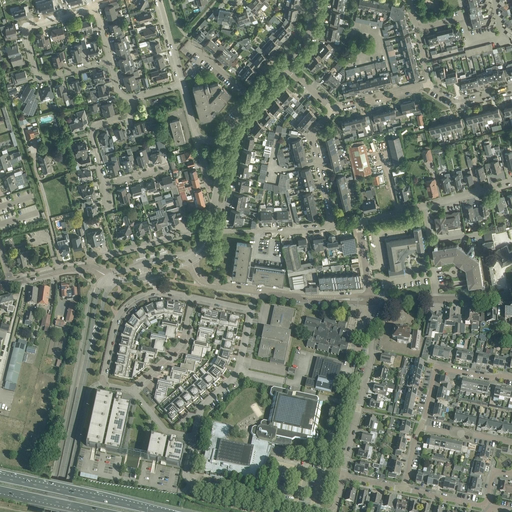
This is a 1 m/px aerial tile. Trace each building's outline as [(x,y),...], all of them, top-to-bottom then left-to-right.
[(45,0),(40,0),(36,1),(37,8),(41,7),(42,13),(49,11),(46,1),(45,0)] [(49,0),(46,1),(49,11),(55,9),(54,6),(57,5),(55,0),(49,0)] [(135,0),(136,2),(138,4),(137,6),(143,10),(145,8),(149,6),(148,2),(144,0),(135,0)] [(255,14),(261,8),(252,0),(248,4),(252,8),(250,10),(255,14)] [(342,2),(333,0),(332,6),(334,6),(333,9),(344,11),(345,6),(342,5),(342,2)] [(105,7),(106,13),(115,11),(114,8),(119,7),(117,1),(115,2),(110,3),(111,6),(105,7)] [(391,4),(389,13),(389,15),(392,18),(395,18),(404,15),(404,13),(405,13),(404,8),(403,9),(402,7),(404,5),(402,3),(400,5),(399,5),(399,4),(395,3),(394,4),(391,4)] [(286,4),(284,12),(296,15),(297,9),(292,8),(293,5),(286,4)] [(25,9),(14,12),(15,18),(26,15),(26,12),(29,12),(28,10),(28,8),(28,7),(27,6),(27,5),(24,6),(24,7),(24,8),(25,9)] [(331,11),(330,16),(343,19),(344,11),(333,9),(333,11),(331,11)] [(468,12),(470,18),(479,15),(478,13),(481,12),(480,9),(468,12)] [(141,22),(148,20),(152,19),(150,11),(146,12),(145,10),(136,12),(137,18),(139,17),(141,22)] [(115,20),(120,19),(122,18),(120,13),(116,14),(115,11),(106,13),(108,19),(114,17),(115,20)] [(230,12),(225,11),(222,24),(228,25),(228,24),(231,24),(232,18),(229,18),(230,12)] [(246,11),(241,13),(246,25),(251,23),(251,22),(256,20),(252,15),(248,16),(246,11)] [(241,27),(246,25),(241,13),(240,12),(237,13),(237,14),(236,15),(238,20),(235,21),(237,27),(240,26),(241,27)] [(283,22),(284,23),(289,27),(291,25),(292,20),(295,20),(296,15),(284,12),(284,13),(285,13),(284,18),(285,18),(285,21),(283,22)] [(272,23),(277,17),(274,14),(269,21),(272,23)] [(479,15),(470,18),(471,23),(480,21),(484,20),(483,14),(479,15)] [(396,23),(406,21),(404,15),(395,18),(396,23)] [(343,19),(330,16),(329,22),(330,22),(330,25),(339,26),(340,24),(342,24),(343,19)] [(109,25),(111,31),(120,28),(119,25),(121,25),(120,19),(115,20),(113,21),(114,24),(109,25)] [(87,35),(88,34),(93,33),(91,27),(92,27),(90,20),(79,23),(81,30),(86,29),(87,35)] [(282,26),(278,30),(287,37),(291,33),(288,31),(289,30),(288,28),(289,27),(284,23),(282,25),(282,26)] [(145,38),(152,36),(157,35),(154,26),(146,29),(145,25),(137,28),(138,32),(143,31),(145,38)] [(328,27),(327,32),(339,35),(339,31),(342,32),(343,27),(342,27),(339,26),(330,25),(329,27),(328,27)] [(13,26),(5,28),(4,26),(0,26),(2,35),(3,35),(4,38),(6,38),(6,40),(16,38),(13,26)] [(407,26),(397,29),(395,29),(397,35),(408,32),(407,26)] [(69,39),(69,36),(67,32),(64,33),(62,27),(51,30),(52,35),(54,40),(65,37),(65,40),(69,39)] [(121,31),(120,28),(111,31),(112,36),(117,35),(118,38),(124,36),(123,30),(121,31)] [(454,40),(456,40),(453,28),(448,29),(450,38),(450,41),(454,40)] [(203,37),(205,39),(210,34),(207,32),(206,31),(204,31),(203,33),(199,29),(194,33),(197,35),(195,37),(200,41),(203,37)] [(271,35),(272,36),(277,40),(279,38),(283,41),(287,37),(278,30),(278,29),(274,33),(273,32),(271,35)] [(448,29),(442,31),(445,40),(447,39),(448,42),(450,42),(450,41),(450,38),(448,29)] [(210,35),(210,34),(205,39),(208,41),(204,45),(208,49),(214,42),(210,39),(212,36),(213,37),(215,34),(213,31),(210,35)] [(44,48),(50,46),(48,38),(45,39),(43,32),(35,35),(37,41),(36,42),(37,45),(43,44),(44,48)] [(327,32),(326,38),(327,38),(327,41),(328,41),(332,41),(333,42),(335,42),(336,40),(339,40),(340,35),(339,35),(327,32)] [(438,45),(440,44),(437,32),(435,32),(435,34),(432,35),(434,44),(438,43),(438,45)] [(427,36),(423,37),(425,45),(429,44),(429,45),(430,46),(435,45),(434,44),(432,35),(427,36)] [(114,42),(116,48),(126,45),(125,42),(127,41),(125,36),(124,36),(118,38),(116,39),(117,41),(114,42)] [(270,38),(266,42),(269,45),(276,50),(279,46),(278,45),(275,43),(277,40),(272,36),(270,38)] [(249,37),(237,42),(243,45),(245,44),(245,46),(251,41),(249,37)] [(150,40),(146,41),(148,47),(151,46),(153,52),(157,51),(161,50),(159,42),(157,43),(156,43),(155,42),(155,39),(150,40)] [(214,42),(208,49),(213,53),(216,49),(218,51),(223,46),(216,40),(214,42)] [(99,54),(97,45),(96,41),(91,43),(92,47),(87,48),(88,52),(89,57),(92,56),(99,54)] [(266,42),(261,49),(266,53),(268,51),(272,54),(276,50),(269,45),(266,42)] [(6,52),(7,57),(21,53),(19,53),(16,43),(7,45),(9,51),(6,52)] [(83,51),(81,46),(81,44),(74,46),(75,49),(71,50),(74,62),(82,59),(79,52),(83,51)] [(325,44),(321,48),(329,55),(334,49),(328,44),(326,46),(325,44)] [(123,55),(130,53),(129,48),(127,49),(126,45),(116,48),(117,54),(120,53),(121,56),(123,55)] [(217,57),(221,60),(229,52),(225,48),(223,46),(218,51),(220,53),(217,57)] [(255,55),(258,58),(264,63),(268,59),(264,56),(266,53),(261,49),(258,46),(255,49),(258,52),(255,55)] [(325,59),(329,55),(321,48),(318,53),(319,54),(317,56),(322,60),(324,58),(325,59)] [(61,59),(65,58),(63,51),(56,52),(57,56),(52,58),(54,67),(63,64),(61,59)] [(229,52),(221,60),(225,64),(226,64),(229,60),(231,62),(235,58),(236,57),(238,55),(235,53),(234,54),(230,51),(229,52)] [(23,63),(21,53),(7,57),(11,56),(14,66),(23,63)] [(123,55),(124,58),(119,60),(120,65),(129,63),(128,60),(131,59),(130,53),(123,55)] [(155,55),(151,56),(146,57),(148,62),(154,60),(156,68),(160,67),(164,66),(163,62),(164,62),(162,56),(156,58),(155,55)] [(320,62),(322,60),(317,56),(316,58),(314,56),(311,61),(318,67),(322,63),(320,62)] [(403,64),(406,63),(416,61),(414,56),(405,58),(399,59),(400,62),(402,61),(403,64)] [(249,58),(247,60),(254,66),(256,64),(260,67),(264,63),(258,58),(254,62),(249,58)] [(254,66),(247,60),(249,62),(246,66),(244,66),(244,68),(253,76),(256,72),(252,69),(254,66)] [(314,71),(318,67),(311,61),(307,65),(308,66),(306,68),(310,71),(312,69),(314,71)] [(129,72),(135,71),(133,65),(130,66),(129,63),(120,65),(122,71),(127,70),(128,73),(129,72)] [(338,63),(333,67),(338,71),(342,66),(338,63)] [(446,77),(445,73),(444,68),(441,68),(440,65),(435,67),(437,77),(440,76),(441,78),(446,77)] [(417,66),(407,69),(404,69),(405,74),(409,74),(418,71),(417,66)] [(494,66),(491,67),(492,67),(492,70),(492,71),(495,80),(498,79),(498,81),(500,80),(498,69),(497,69),(497,66),(494,66)] [(486,69),(487,71),(490,82),(495,80),(492,71),(492,67),(486,69)] [(239,72),(240,73),(238,75),(243,79),(245,77),(249,80),(253,76),(244,68),(243,68),(239,72)] [(95,69),(89,71),(90,75),(91,76),(92,76),(93,78),(95,85),(99,84),(104,83),(102,78),(105,77),(103,71),(102,71),(101,70),(99,71),(99,72),(96,72),(95,69)] [(487,71),(486,69),(487,71),(482,73),(484,82),(484,83),(490,82),(487,71)] [(498,69),(500,80),(505,79),(505,77),(509,76),(507,69),(503,70),(500,71),(500,69),(498,69)] [(123,77),(125,83),(135,80),(134,77),(139,76),(137,70),(135,71),(129,72),(130,75),(123,77)] [(476,74),(475,70),(473,70),(474,73),(471,74),(474,87),(479,85),(477,75),(476,74)] [(14,85),(17,84),(27,81),(24,71),(11,75),(14,85)] [(162,82),(169,80),(166,71),(158,73),(158,71),(151,72),(152,78),(156,77),(157,82),(162,81),(162,82)] [(418,71),(409,74),(410,79),(409,79),(410,82),(419,80),(418,77),(420,77),(418,71)] [(329,84),(335,76),(331,73),(330,74),(328,72),(324,77),(326,79),(325,80),(329,84)] [(445,73),(446,77),(447,83),(453,82),(451,73),(448,74),(447,72),(445,73)] [(383,73),(386,86),(391,84),(388,73),(383,74),(383,73)] [(458,82),(459,86),(462,85),(463,86),(463,89),(469,88),(466,77),(465,74),(460,75),(460,77),(457,78),(458,79),(458,82)] [(340,80),(335,76),(329,84),(333,88),(334,86),(336,88),(340,83),(338,81),(340,80)] [(367,78),(368,80),(370,90),(376,88),(373,79),(373,76),(367,78)] [(357,83),(360,92),(365,91),(362,79),(357,80),(357,83)] [(370,90),(368,80),(363,81),(362,79),(365,91),(370,90)] [(84,89),(82,82),(79,82),(78,80),(71,82),(71,84),(69,85),(70,90),(71,91),(81,88),(81,90),(84,89)] [(136,84),(135,80),(125,83),(127,89),(130,88),(131,91),(140,88),(139,84),(136,84)] [(205,85),(205,86),(203,86),(201,80),(198,81),(194,85),(195,87),(193,87),(196,100),(195,101),(200,121),(211,118),(215,113),(214,112),(216,109),(217,110),(228,98),(227,97),(230,93),(223,88),(221,87),(222,86),(218,83),(209,85),(211,90),(209,90),(208,85),(207,84),(206,84),(205,84),(205,85)] [(344,96),(349,95),(347,85),(347,84),(346,83),(342,84),(340,87),(342,87),(343,92),(341,92),(341,95),(344,95),(344,96)] [(73,105),(72,103),(70,95),(67,96),(65,87),(63,88),(62,84),(55,86),(58,94),(62,93),(64,100),(68,99),(70,106),(73,105)] [(100,99),(105,98),(110,97),(108,88),(106,89),(105,84),(97,86),(99,91),(98,91),(100,99)] [(33,103),(36,95),(33,93),(35,89),(27,85),(20,98),(28,102),(27,103),(28,104),(24,111),(29,114),(32,106),(33,103)] [(43,95),(40,96),(42,102),(43,101),(45,100),(45,99),(45,98),(50,96),(50,98),(50,99),(55,98),(55,97),(53,92),(52,92),(51,93),(49,88),(41,90),(42,95),(43,95)] [(96,89),(90,91),(92,100),(98,99),(96,89)] [(282,94),(291,101),(297,106),(300,103),(297,100),(295,102),(291,99),(293,96),(285,89),(283,92),(284,92),(282,94)] [(288,105),(291,101),(282,94),(281,95),(280,95),(278,97),(286,104),(286,103),(288,105)] [(272,105),(279,111),(283,108),(275,101),(273,103),(274,104),(272,105)] [(416,113),(418,121),(422,120),(419,106),(415,107),(414,101),(411,102),(411,101),(407,102),(410,115),(416,113)] [(400,118),(410,115),(407,102),(403,103),(403,104),(400,104),(402,110),(398,111),(399,117),(400,118)] [(104,115),(114,112),(112,103),(101,106),(104,115)] [(297,108),(300,110),(306,114),(313,121),(317,117),(306,107),(304,109),(302,108),(304,106),(301,103),(297,108)] [(511,118),(511,116),(509,103),(507,104),(508,107),(504,108),(505,109),(502,110),(504,116),(506,115),(506,116),(509,116),(510,119),(511,118)] [(97,112),(96,109),(98,109),(96,104),(93,104),(89,106),(91,114),(92,113),(97,112)] [(276,115),(279,111),(272,105),(271,107),(270,106),(268,109),(276,115)] [(493,122),(496,121),(492,106),(490,107),(491,110),(488,111),(490,120),(492,119),(493,122)] [(494,106),(492,106),(496,121),(498,121),(498,118),(500,117),(503,116),(501,109),(499,109),(498,108),(495,109),(494,106)] [(389,123),(392,123),(388,107),(386,108),(387,111),(384,112),(386,121),(388,120),(389,123)] [(390,107),(388,107),(392,123),(394,122),(394,119),(399,117),(398,111),(395,112),(394,109),(391,110),(390,107)] [(487,120),(490,120),(488,111),(484,112),(484,108),(482,109),(486,126),(488,126),(487,120)] [(480,113),(477,113),(479,122),(482,122),(482,125),(483,125),(484,127),(486,126),(482,109),(480,109),(480,113)] [(70,124),(72,132),(84,129),(87,122),(84,110),(77,112),(79,121),(78,122),(70,124)] [(380,132),(383,131),(381,125),(377,110),(376,111),(376,114),(370,115),(372,124),(378,123),(380,132)] [(381,125),(383,131),(385,130),(383,121),(386,121),(384,112),(380,113),(379,110),(377,110),(381,125)] [(263,116),(270,122),(274,118),(266,111),(264,114),(265,114),(263,116)] [(472,127),(475,127),(471,111),(469,112),(470,115),(466,116),(469,125),(471,124),(472,127)] [(479,122),(477,113),(474,114),(473,111),(471,111),(475,127),(477,126),(476,123),(479,122)] [(310,125),(313,121),(306,114),(302,118),(310,125)] [(365,126),(370,125),(368,116),(362,117),(361,114),(359,115),(363,130),(364,135),(367,135),(366,129),(365,129),(365,126)] [(354,119),(357,128),(359,127),(360,130),(363,130),(359,115),(357,115),(358,118),(354,119)] [(270,122),(263,116),(262,117),(261,117),(259,119),(267,126),(270,122)] [(310,125),(302,118),(300,116),(297,120),(307,129),(310,125)] [(457,116),(455,117),(459,132),(459,134),(462,133),(461,131),(460,128),(463,127),(465,127),(463,118),(461,119),(461,118),(457,119),(457,116)] [(345,134),(352,132),(348,117),(346,118),(347,121),(344,122),(341,123),(343,131),(344,131),(345,134)] [(357,128),(354,119),(351,120),(350,117),(348,117),(352,132),(355,132),(354,128),(357,128)] [(456,133),(459,132),(455,117),(453,117),(453,120),(450,121),(453,130),(455,129),(456,133)] [(170,121),(174,139),(175,144),(185,141),(179,119),(170,121)] [(443,123),(440,124),(442,133),(444,132),(445,135),(448,134),(444,119),(442,120),(443,123)] [(453,130),(450,121),(447,122),(446,119),(444,119),(448,134),(451,134),(450,131),(453,130)] [(139,122),(141,130),(142,130),(142,131),(143,134),(148,133),(147,131),(153,130),(153,127),(150,128),(149,124),(147,125),(147,124),(146,124),(145,120),(139,122)] [(303,132),(307,129),(297,120),(292,125),(298,131),(300,129),(303,132)] [(442,133),(440,124),(437,124),(436,121),(434,122),(437,137),(440,136),(439,133),(442,133)] [(134,134),(128,136),(129,141),(132,140),(131,138),(143,135),(143,134),(142,131),(142,130),(141,130),(139,122),(134,124),(135,127),(134,128),(132,128),(132,129),(133,133),(134,134)] [(254,126),(261,132),(264,128),(257,122),(255,124),(256,124),(254,126)] [(435,138),(437,137),(434,122),(432,122),(433,125),(429,126),(431,135),(434,135),(435,138)] [(28,141),(35,139),(34,135),(39,133),(37,126),(32,128),(32,126),(28,127),(28,129),(26,130),(28,141)] [(261,132),(254,126),(253,128),(252,127),(250,129),(258,136),(261,132)] [(118,138),(119,142),(123,141),(122,139),(127,138),(127,135),(125,131),(122,131),(121,128),(114,130),(115,135),(117,135),(118,138)] [(108,146),(113,145),(111,138),(108,139),(107,132),(100,134),(103,144),(107,143),(108,146)] [(244,136),(243,141),(253,143),(254,138),(250,137),(250,135),(245,133),(244,136)] [(297,137),(297,134),(291,133),(290,136),(289,136),(288,137),(287,140),(288,141),(290,147),(302,144),(301,139),(296,140),(295,137),(297,137)] [(324,144),(339,141),(338,138),(335,139),(334,136),(325,138),(326,142),(323,142),(324,144)] [(406,162),(400,136),(387,139),(393,165),(406,162)] [(156,141),(159,150),(152,152),(152,153),(151,154),(152,158),(153,163),(162,160),(161,156),(163,155),(163,152),(166,151),(163,139),(156,141)] [(72,154),(73,157),(85,153),(84,150),(88,149),(86,142),(85,142),(85,141),(84,141),(82,142),(82,143),(77,145),(78,148),(74,149),(76,154),(74,154),(74,153),(72,154)] [(327,146),(328,149),(337,147),(336,144),(339,143),(339,141),(324,144),(324,146),(327,146)] [(371,173),(364,143),(347,147),(354,177),(371,173)] [(326,153),(326,155),(341,151),(341,149),(337,149),(337,147),(328,149),(329,152),(326,153)] [(305,153),(303,148),(294,151),(292,151),(291,151),(292,156),(305,153)] [(511,150),(505,153),(503,148),(500,148),(503,160),(506,159),(508,169),(511,168),(511,150)] [(148,157),(146,153),(145,149),(139,150),(140,156),(137,157),(139,166),(142,165),(142,166),(146,164),(145,158),(148,157)] [(425,150),(421,151),(424,160),(424,162),(433,160),(433,158),(430,149),(425,150)] [(0,154),(0,162),(13,158),(21,156),(19,151),(15,152),(17,157),(13,158),(12,153),(8,155),(7,153),(0,154)] [(181,154),(179,154),(181,162),(187,161),(186,159),(188,159),(193,157),(191,151),(186,152),(181,154)] [(330,156),(331,159),(339,157),(339,155),(342,154),(341,151),(326,155),(327,157),(330,156)] [(86,156),(85,153),(73,157),(73,159),(75,159),(75,158),(76,157),(78,162),(81,161),(82,165),(91,163),(89,155),(86,156)] [(53,171),(52,166),(48,154),(38,157),(43,174),(53,171)] [(122,161),(123,166),(124,171),(132,168),(130,162),(133,161),(131,155),(127,156),(127,155),(122,156),(123,161),(122,161)] [(22,160),(21,156),(13,158),(0,162),(0,167),(1,169),(8,167),(12,166),(11,164),(22,160)] [(329,165),(344,162),(344,161),(343,159),(340,160),(339,157),(331,159),(332,163),(328,163),(329,165)] [(489,163),(485,164),(486,168),(490,167),(492,167),(494,173),(501,171),(498,161),(497,157),(494,158),(495,162),(489,163)] [(306,158),(293,161),(294,164),(294,166),(295,166),(295,167),(298,166),(298,165),(307,163),(306,158)] [(119,168),(117,161),(112,162),(112,164),(108,165),(111,174),(117,173),(116,169),(119,168)] [(345,164),(344,162),(329,165),(329,167),(333,167),(333,170),(342,168),(341,165),(345,164)] [(485,177),(484,172),(483,167),(476,168),(478,179),(485,177)] [(88,178),(88,180),(92,180),(91,170),(85,171),(85,168),(77,170),(78,176),(81,175),(82,179),(88,178)] [(299,176),(312,173),(310,168),(301,170),(298,170),(299,174),(296,174),(296,176),(299,176)] [(189,169),(185,171),(187,178),(188,180),(192,179),(198,177),(196,169),(191,171),(190,171),(189,169)] [(249,178),(250,172),(238,169),(236,175),(249,178)] [(463,178),(461,170),(456,171),(457,175),(453,176),(452,176),(453,181),(454,181),(455,188),(462,186),(460,178),(463,178)] [(473,182),(472,177),(470,170),(467,171),(468,175),(464,176),(466,184),(473,182)] [(5,184),(27,177),(26,172),(15,176),(14,174),(3,177),(5,184)] [(448,181),(451,181),(449,173),(445,174),(445,178),(441,179),(440,179),(441,184),(442,184),(444,191),(450,189),(448,181)] [(372,185),(374,185),(373,184),(385,182),(383,174),(370,177),(372,185)] [(173,196),(179,194),(177,187),(176,184),(175,179),(172,180),(171,175),(162,178),(163,181),(159,182),(161,188),(164,187),(165,191),(171,189),(173,196)] [(337,180),(334,181),(334,183),(346,180),(350,179),(349,177),(345,178),(345,177),(345,175),(341,176),(337,177),(336,177),(337,180)] [(396,176),(391,177),(393,184),(396,195),(399,194),(399,195),(400,200),(408,198),(406,192),(410,191),(409,186),(409,185),(405,186),(398,187),(397,183),(396,176)] [(29,182),(27,177),(5,184),(8,191),(14,189),(14,188),(19,187),(19,188),(23,187),(22,184),(29,182)] [(200,185),(198,177),(192,179),(193,182),(191,183),(192,186),(193,186),(194,186),(200,185)] [(302,185),(302,186),(314,183),(313,178),(300,181),(301,185),(302,185)] [(346,180),(334,183),(335,185),(338,184),(339,188),(347,186),(347,183),(350,182),(350,179),(346,180)] [(438,195),(437,190),(434,179),(425,182),(429,197),(438,195)] [(160,191),(159,187),(158,182),(155,183),(154,180),(151,181),(151,182),(146,184),(148,192),(153,190),(154,193),(160,191)] [(315,187),(314,183),(302,186),(303,188),(300,189),(301,193),(304,192),(304,190),(315,187)] [(83,190),(84,199),(89,198),(89,197),(95,196),(93,187),(87,188),(87,184),(79,186),(79,191),(83,190)] [(143,204),(146,203),(148,203),(145,192),(144,187),(141,188),(140,184),(136,185),(136,186),(131,187),(132,192),(133,196),(140,194),(143,204)] [(348,188),(347,186),(339,188),(340,191),(336,192),(337,194),(352,190),(351,187),(348,188)] [(126,193),(126,191),(125,188),(117,190),(120,202),(125,200),(126,203),(132,202),(130,192),(126,193)] [(196,194),(197,199),(203,197),(201,189),(193,192),(193,195),(196,194)] [(353,193),(352,190),(337,194),(337,196),(341,195),(341,198),(350,196),(349,193),(353,193)] [(370,190),(365,191),(370,210),(376,209),(375,204),(374,199),(372,200),(371,195),(370,190)] [(364,212),(370,210),(365,191),(360,192),(363,202),(361,202),(364,212)] [(180,194),(179,194),(173,196),(176,206),(183,205),(180,194)] [(339,202),(339,204),(354,200),(354,198),(351,199),(350,196),(341,198),(342,201),(339,202)] [(205,205),(203,197),(197,199),(199,206),(205,205)] [(509,213),(507,207),(506,203),(505,198),(501,199),(501,197),(493,199),(496,210),(503,208),(505,214),(509,213)] [(245,207),(246,202),(242,201),(233,199),(232,205),(244,207),(243,210),(249,211),(250,208),(245,207)] [(93,203),(92,203),(92,200),(87,201),(81,202),(82,207),(87,206),(88,215),(93,214),(93,213),(98,212),(97,206),(94,206),(94,204),(93,204),(93,203)] [(167,222),(166,219),(160,200),(157,201),(160,209),(161,209),(163,214),(158,216),(159,219),(156,220),(155,216),(154,216),(151,217),(152,221),(151,221),(154,230),(162,227),(161,224),(167,222)] [(358,200),(354,200),(339,204),(340,206),(343,205),(344,209),(353,207),(352,204),(358,202),(358,200)] [(476,210),(478,220),(484,219),(483,215),(488,214),(487,204),(480,205),(480,209),(476,210)] [(472,221),(478,220),(476,210),(473,210),(472,206),(465,207),(467,217),(472,216),(472,221)] [(266,212),(266,207),(259,207),(258,216),(257,218),(256,223),(263,222),(263,221),(266,220),(266,212)] [(270,222),(275,222),(274,215),(274,208),(274,207),(266,207),(266,212),(266,220),(270,220),(270,222)] [(282,211),(282,207),(274,208),(274,215),(275,222),(279,222),(279,220),(282,220),(282,211)] [(282,211),(282,220),(286,220),(286,221),(292,221),(291,216),(291,215),(289,211),(286,211),(286,207),(282,207),(282,211)] [(164,211),(166,219),(169,218),(171,224),(179,222),(178,219),(182,218),(180,211),(176,212),(173,213),(172,208),(164,211)] [(129,224),(130,224),(126,210),(123,211),(124,216),(123,218),(123,221),(125,222),(126,225),(124,225),(125,228),(120,230),(121,231),(116,233),(118,239),(123,238),(130,236),(129,233),(131,232),(129,224)] [(318,217),(317,212),(307,214),(309,219),(309,221),(316,219),(315,217),(318,217)] [(448,216),(435,218),(438,232),(448,230),(448,229),(460,227),(459,217),(460,217),(459,212),(453,213),(453,214),(448,215),(448,216)] [(230,216),(229,221),(235,222),(234,226),(242,226),(242,224),(242,223),(243,218),(239,217),(230,216)] [(83,228),(81,221),(79,221),(76,222),(79,235),(84,234),(83,228)] [(149,229),(148,224),(147,221),(141,223),(141,222),(134,224),(136,230),(137,235),(144,233),(144,231),(149,229)] [(495,227),(495,229),(496,232),(506,230),(505,226),(507,226),(506,224),(505,224),(503,224),(498,226),(497,225),(495,225),(496,226),(495,227)] [(390,240),(386,241),(390,269),(388,269),(389,277),(404,275),(404,271),(403,267),(405,266),(405,267),(405,266),(404,265),(404,264),(404,263),(404,262),(404,260),(404,259),(404,258),(405,257),(405,256),(407,258),(408,255),(407,254),(407,253),(408,253),(409,252),(410,251),(411,251),(412,251),(413,251),(414,250),(415,250),(416,251),(417,251),(418,251),(420,252),(421,252),(422,253),(423,254),(424,252),(424,251),(424,250),(424,249),(421,228),(413,229),(413,231),(414,236),(413,236),(411,237),(411,236),(402,237),(402,238),(399,239),(398,238),(390,239),(390,240)] [(64,240),(57,241),(59,248),(62,248),(63,252),(70,251),(68,242),(69,241),(69,238),(68,234),(67,234),(67,230),(63,231),(64,235),(65,239),(64,240)] [(99,242),(104,241),(102,231),(98,232),(98,231),(88,233),(89,239),(90,239),(92,246),(99,244),(99,242)] [(341,242),(338,243),(337,240),(335,240),(335,236),(333,235),(330,236),(329,237),(325,238),(326,248),(341,245),(343,253),(357,250),(354,237),(340,239),(341,242)] [(82,248),(81,243),(81,242),(80,237),(72,239),(73,244),(74,250),(82,248)] [(306,245),(306,244),(306,239),(298,240),(299,245),(297,246),(297,249),(303,248),(303,251),(307,250),(306,245)] [(493,241),(493,240),(485,242),(484,242),(482,243),(483,243),(484,250),(495,248),(494,241),(493,241)] [(285,271),(256,267),(256,268),(251,267),(252,266),(248,265),(251,244),(237,242),(236,247),(239,247),(238,249),(236,249),(235,254),(238,254),(237,256),(235,256),(234,261),(237,261),(236,263),(234,263),(232,278),(246,280),(246,279),(251,280),(251,281),(253,281),(259,282),(259,280),(264,281),(264,282),(273,284),(273,282),(278,283),(278,284),(283,285),(285,271)] [(287,266),(301,264),(296,243),(282,246),(287,266)] [(457,244),(438,247),(438,246),(438,245),(437,245),(436,244),(435,245),(435,246),(435,249),(433,250),(435,260),(436,260),(436,261),(437,261),(437,262),(454,260),(466,269),(469,285),(470,285),(470,286),(471,286),(472,287),(482,285),(482,286),(483,286),(484,286),(485,286),(485,285),(485,284),(484,283),(483,283),(480,261),(480,260),(479,260),(472,255),(475,251),(473,249),(474,248),(474,247),(474,246),(473,246),(473,245),(472,245),(472,246),(471,246),(467,251),(458,245),(457,244)] [(46,260),(43,245),(33,247),(35,255),(38,254),(40,261),(42,261),(46,260)] [(53,245),(43,247),(46,260),(50,259),(52,258),(51,251),(54,251),(53,245)] [(511,249),(510,251),(507,245),(499,249),(495,251),(502,265),(507,262),(511,259),(511,249)] [(29,250),(17,253),(20,266),(27,264),(25,257),(27,256),(27,257),(30,257),(29,250)] [(310,262),(301,264),(287,266),(288,276),(290,288),(305,286),(305,285),(306,285),(307,285),(306,273),(316,271),(314,261),(313,261),(310,262)] [(489,283),(495,282),(492,261),(486,262),(489,283)] [(316,284),(307,285),(306,285),(305,285),(305,286),(305,293),(316,293),(316,288),(316,284)] [(72,297),(77,296),(76,288),(72,289),(72,291),(70,291),(70,285),(61,285),(61,290),(62,298),(67,297),(67,295),(72,295),(72,297)] [(47,306),(49,294),(50,289),(40,287),(39,292),(37,304),(47,306)] [(29,288),(27,303),(36,304),(38,289),(29,288)] [(12,307),(13,302),(12,296),(7,297),(4,298),(0,298),(0,305),(0,306),(4,305),(5,307),(8,308),(7,312),(13,313),(14,307),(12,307)] [(70,302),(65,322),(72,323),(77,304),(70,302)] [(155,316),(164,315),(163,303),(159,304),(158,302),(155,303),(152,304),(151,304),(151,306),(155,316)] [(163,302),(163,303),(164,315),(173,315),(174,305),(170,304),(170,302),(167,302),(163,302)] [(174,305),(173,315),(182,317),(184,310),(184,311),(185,305),(179,303),(179,305),(174,305)] [(155,316),(151,306),(148,308),(147,306),(143,307),(140,309),(141,311),(148,320),(155,316)] [(289,335),(294,311),(285,309),(285,310),(283,309),(275,307),(269,334),(265,333),(264,338),(262,337),(258,356),(267,359),(270,348),(275,349),(273,359),(270,359),(270,363),(284,366),(290,336),(289,335)] [(201,318),(200,321),(210,323),(212,312),(208,312),(209,310),(203,309),(203,310),(202,310),(201,314),(202,314),(201,318)] [(500,324),(500,322),(500,317),(496,317),(496,310),(488,310),(488,314),(486,314),(487,322),(494,322),(494,324),(500,324)] [(131,317),(132,318),(141,326),(144,323),(148,328),(151,326),(148,320),(141,311),(138,314),(136,312),(133,315),(132,316),(131,317)] [(216,313),(212,312),(210,323),(219,325),(222,314),(222,313),(216,311),(216,313)] [(438,334),(443,334),(444,326),(449,326),(450,322),(453,322),(455,322),(455,326),(454,334),(460,334),(461,324),(457,324),(458,322),(458,320),(458,319),(458,315),(453,315),(454,312),(446,311),(445,316),(445,322),(444,325),(440,324),(440,325),(438,334)] [(478,326),(479,320),(479,315),(473,315),(473,311),(466,311),(465,322),(472,322),(472,325),(478,326)] [(31,326),(34,315),(27,313),(25,324),(31,326)] [(225,315),(222,314),(219,325),(228,327),(231,316),(231,314),(225,313),(225,315)] [(231,316),(228,327),(237,329),(239,322),(240,322),(240,318),(240,316),(234,315),(234,317),(231,316)] [(438,334),(440,325),(440,324),(442,317),(437,316),(438,315),(435,315),(435,316),(430,315),(429,323),(427,323),(426,329),(425,337),(431,338),(434,339),(435,334),(438,334)] [(303,330),(303,331),(310,333),(314,334),(313,337),(309,336),(306,348),(314,349),(315,345),(316,346),(317,346),(318,346),(317,350),(328,353),(329,349),(330,349),(331,350),(332,350),(331,354),(338,356),(339,352),(346,354),(350,338),(347,337),(348,332),(348,331),(347,331),(345,330),(345,328),(347,322),(346,322),(339,321),(338,324),(335,324),(336,320),(325,317),(323,325),(320,324),(321,320),(307,316),(305,323),(303,330)] [(141,326),(132,318),(130,322),(128,321),(126,324),(125,326),(124,327),(126,328),(136,333),(141,326)] [(66,323),(64,323),(64,322),(56,320),(55,326),(65,328),(66,323)] [(167,338),(175,340),(176,334),(175,334),(176,330),(177,330),(178,325),(177,324),(163,321),(161,326),(167,328),(165,337),(167,338)] [(2,324),(0,329),(0,330),(8,333),(10,326),(2,324)] [(418,350),(421,333),(414,332),(413,336),(410,336),(410,332),(408,331),(408,329),(394,327),(394,328),(393,329),(392,331),(393,332),(392,339),(397,339),(397,342),(408,344),(412,344),(411,349),(418,350)] [(120,339),(122,339),(133,341),(136,333),(126,328),(124,332),(122,332),(121,335),(120,339)] [(197,337),(196,342),(207,344),(209,335),(214,336),(215,331),(199,328),(198,332),(199,333),(198,337),(197,337)] [(232,344),(232,345),(234,345),(235,339),(233,339),(234,336),(236,336),(236,335),(217,331),(216,335),(222,336),(221,342),(232,344)] [(166,343),(167,338),(165,337),(151,334),(150,339),(155,340),(153,350),(157,351),(157,352),(164,353),(165,347),(164,347),(165,342),(166,343)] [(443,334),(438,334),(435,334),(434,339),(434,342),(437,342),(438,337),(443,337),(443,334)] [(427,360),(432,339),(427,338),(426,341),(421,358),(427,360)] [(131,350),(133,341),(122,339),(121,342),(119,342),(118,348),(120,348),(131,350)] [(220,346),(219,351),(230,354),(232,354),(233,348),(231,348),(232,345),(232,344),(221,342),(215,340),(214,344),(220,346)] [(210,345),(207,344),(196,342),(194,342),(193,347),(194,347),(193,352),(192,351),(191,356),(201,359),(203,349),(209,350),(210,345)] [(6,382),(4,389),(14,392),(16,385),(26,346),(18,344),(15,343),(15,344),(13,344),(12,347),(14,348),(5,382),(6,382)] [(27,346),(26,352),(35,354),(36,349),(27,346)] [(138,352),(131,350),(120,348),(119,352),(118,351),(116,357),(118,358),(129,360),(130,354),(137,355),(138,352)] [(156,356),(157,352),(157,351),(153,350),(142,348),(140,353),(146,354),(144,364),(135,362),(131,380),(132,380),(146,368),(145,368),(146,364),(149,365),(150,360),(154,361),(155,356),(156,356)] [(453,349),(446,348),(443,359),(448,360),(450,354),(452,354),(453,349)] [(455,360),(461,361),(463,349),(455,348),(454,351),(457,351),(456,355),(455,360)] [(491,360),(493,354),(493,350),(490,349),(489,355),(484,353),(482,365),(487,366),(488,361),(491,362),(491,360)] [(229,358),(230,354),(219,351),(217,359),(227,364),(228,365),(229,364),(230,362),(231,358),(229,358)] [(476,364),(482,365),(484,353),(476,352),(475,358),(477,359),(476,364)] [(398,355),(396,355),(390,353),(389,356),(382,355),(380,362),(390,364),(391,357),(395,358),(395,357),(397,358),(398,355)] [(493,366),(498,367),(500,358),(495,357),(496,354),(493,354),(491,360),(494,361),(493,366)] [(202,359),(201,359),(191,356),(186,355),(185,360),(186,361),(185,365),(181,364),(180,369),(180,370),(188,371),(188,372),(193,373),(196,363),(201,364),(201,361),(202,359)] [(508,362),(510,355),(506,355),(506,357),(503,356),(503,359),(500,358),(498,367),(504,368),(505,363),(508,364),(508,362)] [(114,366),(116,367),(127,369),(129,360),(118,358),(117,361),(116,360),(114,366)] [(323,393),(324,392),(334,395),(336,386),(333,386),(334,383),(333,383),(337,365),(341,367),(342,366),(333,364),(333,362),(317,358),(311,380),(307,379),(305,387),(311,389),(311,390),(323,393)] [(225,368),(227,364),(217,359),(212,367),(221,374),(223,375),(225,372),(226,369),(225,368)] [(415,363),(414,366),(423,367),(424,362),(411,359),(411,362),(415,363)] [(114,370),(112,375),(114,376),(118,377),(125,378),(127,369),(116,367),(116,370),(114,370)] [(218,377),(221,374),(212,367),(206,373),(214,382),(213,382),(215,383),(217,381),(220,378),(218,377)] [(378,371),(376,379),(381,380),(384,381),(385,380),(387,371),(387,369),(386,369),(381,367),(380,371),(378,371)] [(167,377),(166,382),(174,384),(179,385),(182,375),(187,376),(188,372),(188,371),(180,370),(180,369),(172,368),(171,373),(172,373),(171,378),(167,377)] [(204,376),(199,379),(206,388),(208,390),(212,385),(211,384),(213,382),(214,382),(206,373),(202,368),(199,371),(204,376)] [(204,390),(206,388),(199,379),(195,374),(192,377),(197,382),(192,386),(199,394),(200,396),(205,392),(204,390)] [(445,385),(444,387),(451,389),(451,386),(448,385),(450,380),(441,378),(440,384),(445,385)] [(166,382),(158,380),(157,385),(158,385),(157,390),(156,390),(154,399),(159,406),(168,398),(166,397),(168,387),(173,388),(174,384),(166,382)] [(375,384),(373,391),(376,392),(375,394),(382,395),(382,394),(383,394),(386,395),(388,387),(388,384),(387,384),(385,383),(382,383),(382,386),(375,384)] [(484,385),(482,393),(485,394),(485,396),(489,397),(490,393),(488,393),(489,386),(484,385)] [(192,386),(185,392),(192,400),(193,402),(198,398),(197,396),(199,394),(192,386)] [(190,403),(192,400),(185,392),(181,387),(178,389),(182,394),(178,398),(185,406),(186,408),(191,404),(190,403)] [(204,460),(203,467),(205,468),(205,470),(204,470),(205,470),(213,472),(221,474),(222,474),(231,476),(232,476),(252,481),(253,481),(256,481),(256,480),(257,476),(260,477),(269,454),(267,454),(267,452),(268,452),(269,452),(269,451),(270,451),(270,450),(270,449),(269,449),(269,448),(268,448),(269,446),(269,444),(269,443),(290,448),(292,440),(292,441),(293,440),(294,439),(295,439),(306,441),(307,440),(308,438),(315,440),(316,440),(317,439),(318,433),(317,432),(316,432),(321,407),(322,402),(318,402),(319,399),(317,397),(286,390),(285,390),(284,389),(283,389),(274,387),(273,387),(271,389),(270,394),(271,397),(274,397),(269,422),(264,420),(261,422),(260,425),(257,427),(255,426),(252,428),(251,433),(253,436),(250,448),(243,447),(228,443),(226,443),(229,427),(212,423),(204,460)] [(450,392),(451,389),(444,387),(444,390),(439,389),(437,395),(446,396),(447,391),(450,392)] [(120,454),(130,406),(127,405),(122,404),(123,399),(117,397),(117,398),(97,394),(86,446),(93,448),(120,454)] [(442,401),(441,404),(447,405),(448,403),(449,397),(446,397),(446,396),(437,395),(436,400),(442,401)] [(381,398),(379,397),(375,396),(374,400),(371,400),(370,406),(379,408),(380,402),(381,398)] [(185,406),(178,398),(171,404),(178,413),(179,414),(184,410),(183,409),(185,406)] [(171,404),(164,410),(168,415),(167,415),(170,419),(171,418),(172,420),(177,416),(175,415),(178,413),(171,404)] [(434,411),(443,413),(446,413),(447,408),(447,405),(441,404),(440,407),(435,406),(434,411)] [(455,417),(454,421),(459,423),(461,415),(461,412),(461,411),(462,408),(459,407),(459,411),(459,412),(458,414),(455,414),(455,417)] [(441,418),(443,413),(434,411),(433,416),(438,418),(437,420),(444,422),(444,419),(441,418)] [(375,418),(374,418),(369,416),(368,420),(366,420),(365,428),(371,429),(373,430),(375,418)] [(377,434),(376,433),(375,433),(371,432),(370,435),(363,434),(361,440),(371,443),(372,439),(374,439),(376,438),(377,434)] [(397,445),(406,447),(407,441),(404,441),(405,436),(399,435),(397,445)] [(181,466),(183,454),(185,448),(176,446),(177,443),(177,441),(171,440),(171,441),(152,437),(147,459),(181,466)] [(434,447),(436,439),(431,438),(430,440),(427,439),(426,445),(424,445),(423,449),(427,449),(427,446),(429,446),(434,447)] [(463,444),(457,443),(455,452),(461,453),(464,453),(465,447),(462,447),(463,444)] [(406,447),(397,445),(395,455),(401,457),(402,452),(404,453),(406,447)] [(359,450),(358,456),(363,457),(367,458),(368,454),(371,455),(372,451),(372,448),(369,447),(368,447),(363,446),(362,450),(359,450)] [(481,453),(489,455),(490,449),(484,448),(485,447),(480,446),(478,452),(481,453)] [(488,460),(489,455),(481,453),(480,458),(477,458),(476,461),(480,462),(482,462),(483,459),(488,460)] [(392,468),(401,470),(402,464),(400,464),(401,461),(400,461),(400,459),(392,457),(391,462),(389,468),(392,468)] [(472,468),(484,471),(485,466),(480,464),(480,462),(476,461),(474,460),(472,468)] [(356,464),(354,471),(355,471),(355,472),(357,473),(358,472),(363,473),(364,471),(367,471),(368,470),(369,465),(369,464),(368,463),(363,462),(362,465),(360,465),(356,464)] [(396,479),(396,477),(397,475),(400,476),(401,470),(392,468),(391,473),(389,473),(388,477),(396,479)] [(483,476),(484,471),(472,468),(470,477),(477,478),(477,475),(483,476)] [(422,478),(425,479),(426,473),(418,471),(417,474),(415,483),(421,484),(422,478)] [(81,473),(79,478),(97,482),(98,476),(81,473)] [(435,474),(426,473),(425,479),(428,480),(427,485),(432,486),(434,478),(434,477),(435,474)] [(434,477),(432,486),(437,487),(439,482),(441,483),(443,476),(440,476),(437,475),(435,474),(434,477)] [(449,490),(450,481),(445,480),(446,477),(443,476),(441,483),(444,483),(443,489),(449,490)] [(469,485),(472,486),(480,487),(482,482),(476,481),(477,478),(470,477),(469,485)] [(451,478),(450,481),(449,490),(454,491),(455,486),(458,486),(459,481),(459,480),(451,478)] [(502,482),(500,491),(504,492),(503,495),(506,496),(508,484),(508,483),(502,482)] [(479,493),(480,487),(472,486),(471,491),(465,489),(464,493),(473,495),(474,492),(479,493)] [(353,503),(355,496),(356,491),(349,489),(349,493),(347,493),(345,501),(353,503)] [(367,510),(368,507),(369,501),(366,500),(368,493),(361,492),(358,505),(363,506),(362,509),(367,510)] [(381,510),(381,509),(382,504),(379,503),(380,496),(373,495),(371,504),(378,505),(377,509),(381,510)] [(392,511),(393,511),(394,508),(394,506),(391,506),(393,499),(386,497),(384,507),(391,508),(390,511),(392,511)] [(394,508),(393,511),(395,511),(396,510),(403,511),(405,511),(407,503),(401,502),(401,501),(398,500),(396,508),(394,508)] [(419,511),(416,510),(418,504),(411,503),(409,511),(419,511)]
